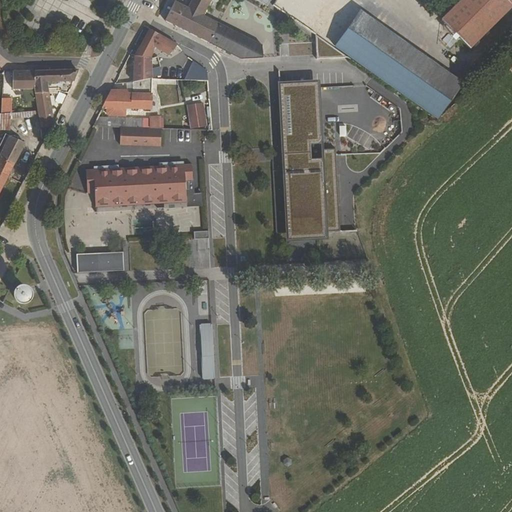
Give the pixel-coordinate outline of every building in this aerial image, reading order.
[(209,0),(194,0),(189,10),(186,8),(174,2),(163,24),(177,32),(179,28),(216,47),(226,29),(202,16),(209,0)] [(511,0),(463,0),(443,21),(470,48),(511,6),(511,0)] [(344,55),(433,119),(459,86),(359,14),(335,49),(344,55)] [(168,57),(177,46),(149,29),(133,58),(140,60),(140,62),(149,61),(150,60),(154,49),(168,57)] [(449,47),(458,37),(452,31),(442,41),(449,47)] [(313,57),(344,55),(335,49),(311,32),(313,57)] [(134,81),(151,80),(149,61),(140,62),(140,60),(133,58),(133,59),(134,81)] [(207,82),(206,73),(193,63),(192,81),(207,82)] [(54,119),(51,117),(49,81),(60,86),(58,89),(67,94),(78,70),(35,72),(37,98),(38,108),(39,111),(41,127),(51,125),(54,119)] [(35,72),(13,71),(13,89),(24,88),(26,100),(37,98),(35,72)] [(109,93),(102,107),(107,107),(107,112),(109,114),(123,115),(123,108),(149,110),(151,80),(134,81),(133,94),(109,93)] [(315,93),(319,149),(319,155),(321,155),(317,86),(274,88),(286,248),(327,245),(327,237),(292,240),(287,166),(309,165),(308,150),(281,152),(277,96),(315,93)] [(308,150),(319,149),(315,93),(277,96),(281,152),(308,150)] [(12,99),(2,100),(1,115),(3,116),(11,114),(12,99)] [(189,128),(206,126),(203,102),(187,104),(189,128)] [(38,108),(11,114),(12,117),(39,111),(38,108)] [(3,116),(1,115),(0,115),(0,121),(2,131),(14,128),(12,117),(11,114),(3,116)] [(97,117),(92,127),(121,127),(147,128),(148,119),(97,117)] [(147,128),(121,127),(120,145),(160,146),(161,128),(155,129),(147,128)] [(0,157),(0,158),(0,172),(7,176),(23,143),(5,134),(0,144),(0,157)] [(321,155),(319,155),(317,155),(318,164),(309,165),(287,166),(292,240),(327,237),(340,237),(333,154),(321,155)] [(95,207),(112,206),(119,206),(135,205),(141,205),(157,204),(163,204),(186,203),(185,181),(192,181),(191,165),(86,170),(87,193),(95,192),(95,207)] [(193,241),(193,248),(209,246),(208,239),(193,241)] [(77,254),(78,273),(126,271),(125,252),(77,254)] [(25,283),(20,283),(16,285),(12,288),(11,291),(10,296),(11,300),(13,304),(16,306),(19,307),(22,308),(25,307),(28,306),(32,304),(33,302),(35,298),(35,294),(35,292),(33,289),(31,286),(28,284),(25,283)] [(214,377),(213,341),(212,324),(199,325),(200,345),(202,378),(214,377)]
